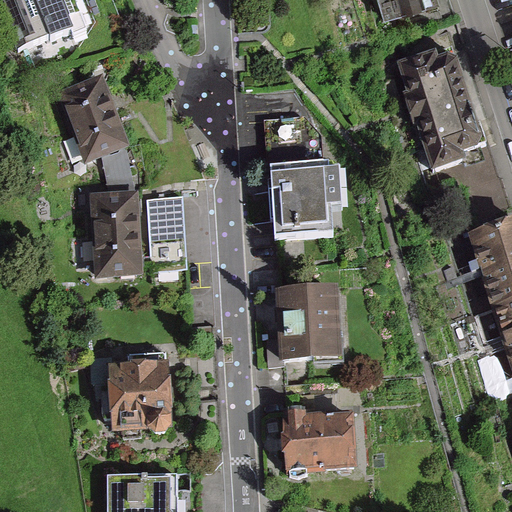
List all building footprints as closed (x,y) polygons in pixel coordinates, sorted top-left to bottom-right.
[(0,0),(0,11),(14,51),(69,31),(57,0),(0,0)] [(435,0),(372,0),(378,19),(437,3),(435,0)] [(401,97),(411,128),(473,108),(455,53),(397,71),(405,95),(401,97)] [(113,113),(100,80),(58,97),(70,130),(113,113)] [(411,128),(428,180),(455,172),(454,167),(488,156),(473,108),(411,128)] [(126,145),(113,113),(70,130),(83,162),(126,145)] [(298,120),(262,122),(269,241),(327,238),(323,169),(319,169),(317,138),(298,120)] [(110,194),(135,189),(127,151),(102,156),(110,194)] [(136,196),(89,198),(92,238),(138,236),(136,196)] [(178,271),(187,271),(182,198),(147,200),(152,273),(178,271)] [(511,307),(511,227),(471,240),(494,313),(511,307)] [(141,278),(138,236),(92,238),(94,280),(141,278)] [(178,271),(152,273),(153,283),(179,282),(178,271)] [(282,363),(336,360),(332,291),(278,293),(282,363)] [(511,307),(494,313),(511,370),(511,307)] [(164,365),(105,370),(110,435),(170,430),(164,365)] [(279,470),(344,468),(342,416),(277,417),(279,470)] [(178,511),(177,478),(105,480),(105,511),(178,511)]
